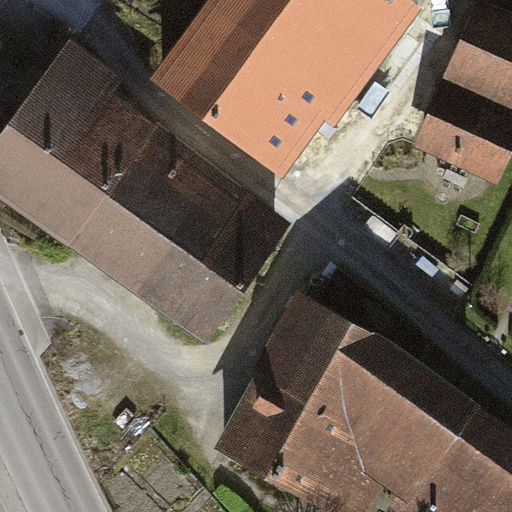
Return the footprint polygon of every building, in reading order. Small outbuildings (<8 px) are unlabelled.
[(413,5),(407,0),(219,0),(162,76),(278,162),(317,110),(328,118),(413,5)] [(511,9),(501,4),(437,137),(511,173),(511,9)] [(115,87),(67,51),(0,143),(0,188),(76,243),(155,133),(107,98),(115,87)] [(155,133),(76,243),(206,337),(285,229),(155,133)] [(511,511),(511,403),(393,326),(319,277),(209,444),(311,511),(511,511)]
